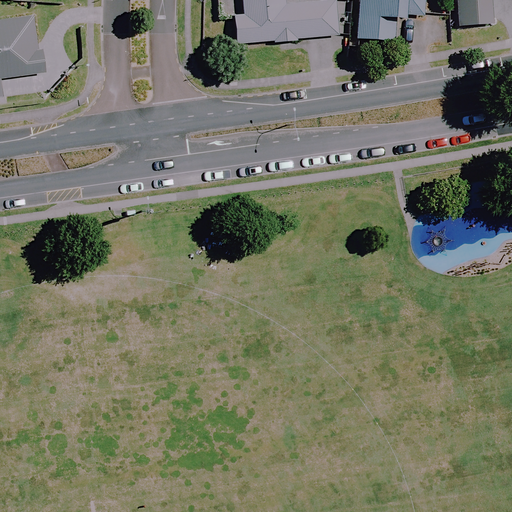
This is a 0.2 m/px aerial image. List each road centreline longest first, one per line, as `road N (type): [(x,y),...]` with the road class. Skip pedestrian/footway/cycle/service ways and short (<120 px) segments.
road 1 (secondary): [(168,128),(511,76)]
road 2 (secondary): [(511,116),(172,169)]
road 3 (residential): [(120,134),(118,0)]
road 4 (residential): [(166,0),(168,128)]
road 5 (secondary): [(126,176),(0,191)]
road 6 (secondary): [(0,150),(120,134)]
